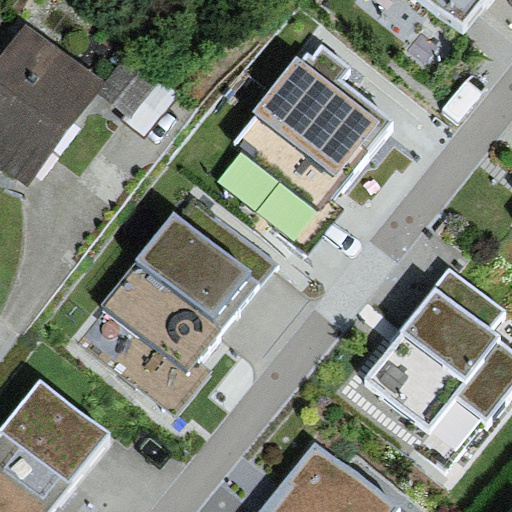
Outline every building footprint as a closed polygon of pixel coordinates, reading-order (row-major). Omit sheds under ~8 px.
[(416,0),(464,38),(493,0),(416,0)] [(29,23),(0,60),(0,161),(26,182),(104,80),(29,23)] [(317,59),(311,54),(306,60),(301,56),(231,144),(242,152),(216,184),(308,256),(345,208),(330,196),(389,121),(337,80),(348,67),(325,49),(317,59)] [(126,61),(101,93),(149,130),(174,99),(126,61)] [(194,202),(80,347),(178,424),(216,376),(201,364),(277,268),(194,202)] [(366,392),(461,466),(511,400),(511,364),(490,348),(510,323),(454,280),(366,392)] [(54,511),(110,440),(39,385),(0,435),(0,511),(54,511)] [(391,511),(320,451),(267,511),(391,511)]
